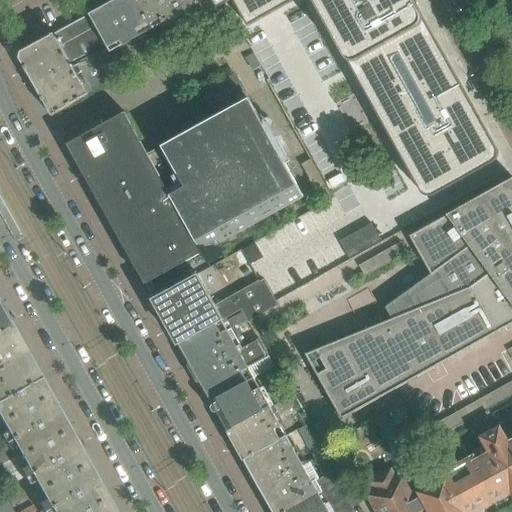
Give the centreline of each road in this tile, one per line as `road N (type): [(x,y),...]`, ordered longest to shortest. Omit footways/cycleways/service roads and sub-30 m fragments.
road 1 (secondary): [(230,511),(0,93)]
road 2 (secondary): [(0,236),(152,511)]
road 3 (residential): [(439,0),(511,131)]
